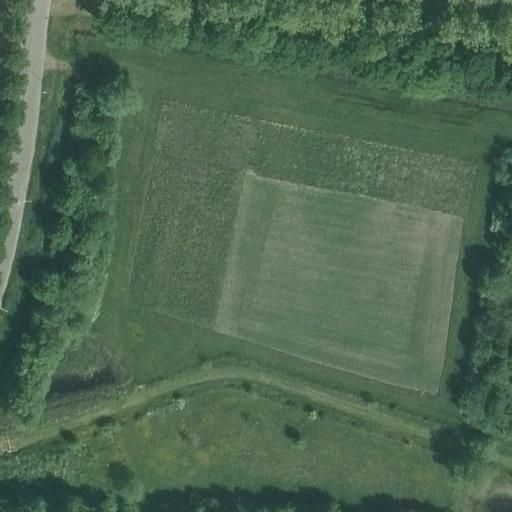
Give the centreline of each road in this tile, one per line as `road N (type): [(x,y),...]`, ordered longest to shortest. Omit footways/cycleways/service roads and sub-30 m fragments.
road 1 (track): [(511,458),(222,373),(0,448)]
road 2 (unclassified): [(0,295),(38,0)]
